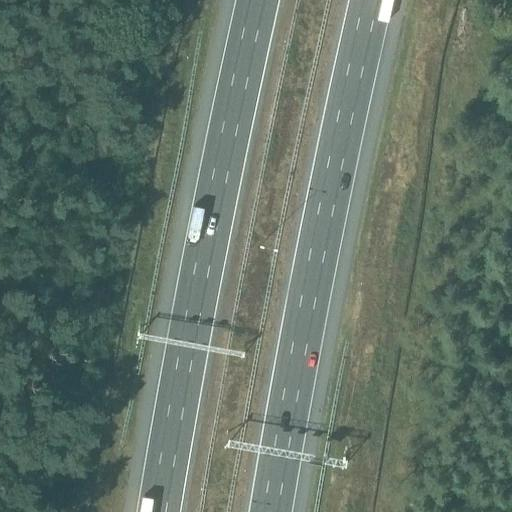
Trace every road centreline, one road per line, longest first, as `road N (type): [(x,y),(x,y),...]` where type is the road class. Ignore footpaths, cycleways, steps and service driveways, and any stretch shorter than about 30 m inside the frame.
road 1 (motorway): [(270,511),(370,0)]
road 2 (motorway): [(257,0),(220,161),(160,511)]
